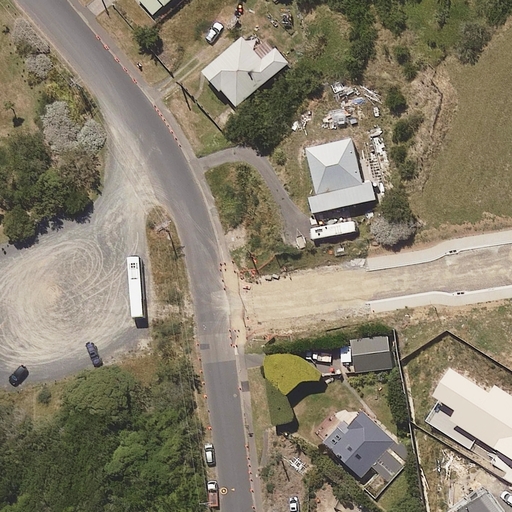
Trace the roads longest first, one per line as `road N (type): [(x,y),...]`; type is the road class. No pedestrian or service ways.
road 1 (tertiary): [(46,0),(155,135),(198,236),(206,291)]
road 2 (residential): [(206,291),(511,264)]
road 3 (tertiary): [(206,291),(236,511)]
